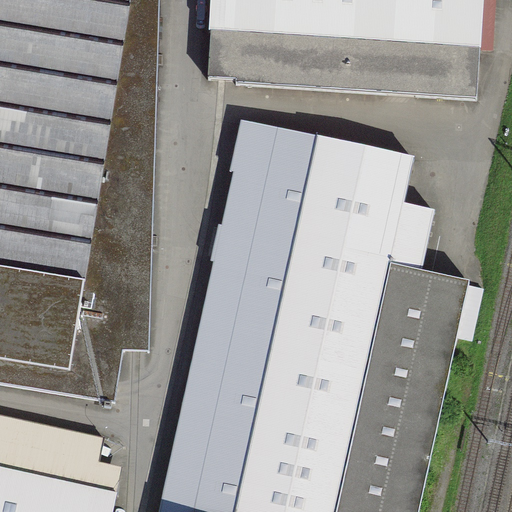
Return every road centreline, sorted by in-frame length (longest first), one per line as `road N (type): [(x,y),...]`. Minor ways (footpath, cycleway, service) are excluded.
road 1 (unknown): [(150,511),(205,210),(211,124)]
road 2 (unknown): [(211,124),(511,150)]
road 3 (unknown): [(211,124),(202,0)]
